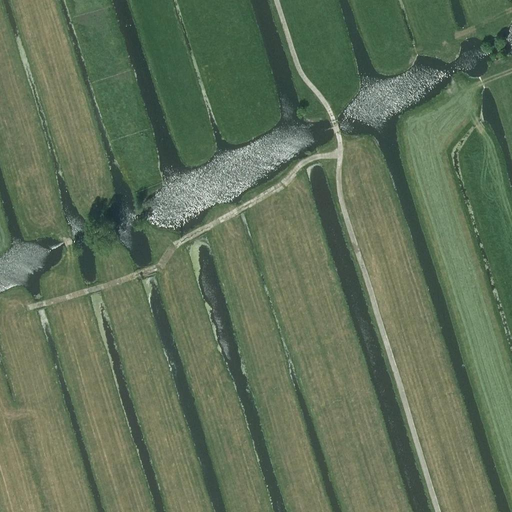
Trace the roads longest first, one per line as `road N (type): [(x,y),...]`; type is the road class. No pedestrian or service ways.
road 1 (track): [(437,511),(346,223),(338,134),(298,68),(276,0)]
road 2 (track): [(339,155),(311,158),(259,200),(173,245),(158,267),(29,307)]
